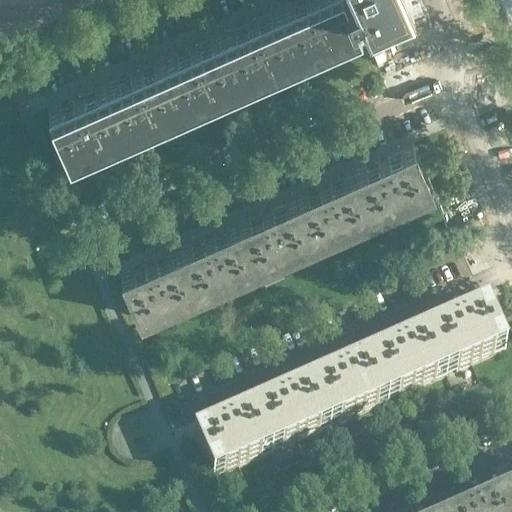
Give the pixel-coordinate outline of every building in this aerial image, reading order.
[(359,23),(348,0),(295,0),(281,6),(300,49),(359,23)] [(360,0),(365,8),(383,0),(360,0)] [(300,49),(281,6),(223,32),(242,75),(300,49)] [(242,75),(223,32),(165,58),(184,100),(242,75)] [(184,100),(165,58),(107,84),(125,126),(184,100)] [(125,126),(107,84),(47,110),(66,152),(125,126)] [(432,188),(413,145),(354,171),(373,214),(432,188)] [(373,214),(354,171),(296,197),(315,239),(373,214)] [(315,239),(296,197),(238,223),(256,265),(315,239)] [(256,265),(238,223),(179,248),(198,291),(256,265)] [(198,291),(179,248),(120,275),(139,317),(198,291)] [(505,352),(491,321),(486,310),(427,336),(446,378),(505,352)] [(446,378),(427,336),(369,361),(388,404),(446,378)] [(388,404),(369,361),(311,387),(329,430),(388,404)] [(329,430),(311,387),(252,413),(271,455),(329,430)] [(271,455),(252,413),(193,439),(212,482),(271,455)] [(511,511),(511,494),(499,500),(504,511),(511,511)] [(504,511),(499,500),(473,511),(504,511)]
